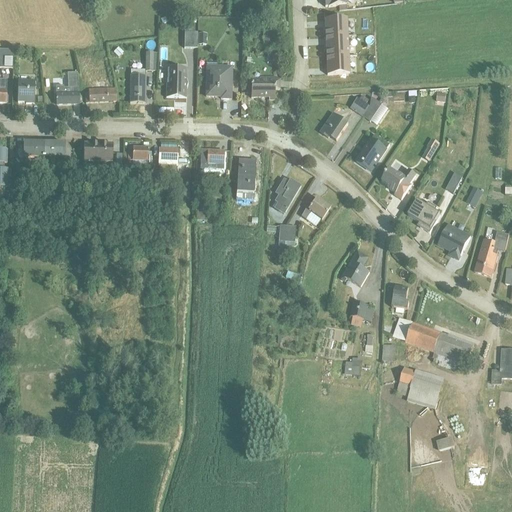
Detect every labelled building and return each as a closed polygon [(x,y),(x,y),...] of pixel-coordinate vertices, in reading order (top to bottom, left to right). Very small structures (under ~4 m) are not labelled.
[(324,0),(323,2),(323,5),(325,6),(325,8),(328,8),(328,9),(338,7),(346,7),(345,0),(324,0)] [(347,20),(325,21),(325,23),(325,39),(348,38),(347,20)] [(194,26),(184,26),(184,50),(197,50),(198,34),(194,34),(194,26)] [(270,31),(262,33),(265,45),(273,43),(270,31)] [(348,38),(325,39),(326,59),(349,58),(348,38)] [(161,61),(170,61),(170,46),(160,46),(161,61)] [(0,68),(15,68),(15,49),(0,49),(0,68)] [(118,49),(113,53),(119,58),(124,54),(118,49)] [(229,51),(228,60),(239,61),(240,52),(229,51)] [(105,52),(97,54),(98,62),(107,60),(105,52)] [(131,71),(130,105),(145,105),(146,77),(145,77),(145,73),(153,74),(153,65),(157,65),(157,55),(146,54),(145,72),(131,71)] [(349,58),(326,59),(327,77),(350,76),(349,58)] [(232,69),(207,68),(206,99),(217,99),(217,98),(221,98),(221,101),(231,101),(232,69)] [(282,69),(276,74),(281,80),(287,74),(282,69)] [(167,70),(166,100),(186,100),(186,89),(187,87),(187,85),(187,83),(187,81),(187,70),(167,70)] [(64,87),(56,88),(56,106),(79,105),(79,80),(77,74),(67,75),(68,89),(64,90),(64,87)] [(260,82),(251,81),(251,100),(269,100),(269,102),(275,102),(275,92),(279,92),(280,82),(274,82),(274,80),(260,79),(260,82)] [(18,94),(17,104),(26,104),(26,105),(34,105),(35,82),(19,82),(18,94)] [(88,94),(85,94),(86,105),(117,103),(114,90),(109,90),(109,83),(103,84),(103,82),(95,82),(95,85),(87,86),(87,91),(88,91),(88,94)] [(417,93),(409,93),(410,105),(416,105),(415,99),(417,99),(417,93)] [(439,105),(448,105),(449,94),(439,94),(439,105)] [(358,101),(351,111),(363,119),(370,109),(366,107),(369,102),(362,98),(360,102),(358,101)] [(370,109),(363,119),(371,124),(371,123),(377,128),(389,111),(382,107),(385,103),(382,100),(379,104),(372,100),(370,109)] [(334,116),(321,135),(329,140),(330,138),(337,143),(349,126),(334,116)] [(375,137),(357,164),(372,174),(390,147),(375,137)] [(44,144),(24,144),(24,159),(37,159),(37,168),(44,169),(44,144)] [(44,144),(44,169),(50,169),(50,166),(51,160),(64,160),(64,145),(44,144)] [(113,146),(84,145),(84,164),(112,164),(113,146)] [(129,149),(128,162),(132,162),(148,163),(151,163),(151,154),(148,154),(148,150),(129,149)] [(159,167),(159,168),(161,168),(161,174),(177,174),(177,162),(177,159),(178,151),(159,150),(159,167)] [(202,152),(201,170),(223,171),(224,153),(202,152)] [(0,199),(5,199),(5,192),(10,192),(10,174),(4,173),(4,168),(7,168),(7,154),(0,153),(0,199)] [(114,167),(113,171),(122,171),(122,155),(117,155),(116,167),(114,167)] [(127,167),(126,172),(142,173),(143,167),(148,167),(148,163),(132,162),(132,166),(132,167),(127,167)] [(238,163),(236,201),(259,203),(261,182),(255,181),(256,164),(238,163)] [(391,171),(382,184),(389,189),(388,190),(396,196),(395,198),(402,203),(412,188),(410,187),(417,177),(409,172),(404,178),(398,174),(397,176),(391,171)] [(454,175),(446,191),(453,195),(462,179),(454,175)] [(277,206),(274,211),(283,216),(300,188),(290,182),(289,185),(284,182),(276,196),(278,198),(274,204),(277,206)] [(474,190),(466,204),(476,209),(483,195),(474,190)] [(308,207),(301,219),(315,229),(320,222),(321,223),(330,210),(317,201),(311,209),(308,207)] [(417,203),(408,218),(423,227),(421,230),(430,236),(437,224),(436,223),(439,217),(435,214),(437,210),(429,205),(426,208),(417,203)] [(197,209),(196,221),(205,222),(205,210),(197,209)] [(280,227),(277,256),(284,256),(286,228),(280,227)] [(449,227),(438,247),(452,254),(450,258),(459,263),(471,239),(449,227)] [(284,256),(284,257),(288,258),(289,249),(294,249),(296,229),(286,228),(284,256)] [(485,243),(475,275),(491,279),(498,253),(505,255),(509,237),(497,234),(495,245),(485,243)] [(359,255),(342,283),(346,285),(347,282),(361,290),(370,275),(362,270),(368,260),(359,255)] [(396,289),(392,310),(396,310),(405,312),(408,313),(410,304),(407,304),(409,291),(396,289)] [(354,305),(351,319),(354,320),(352,328),(361,330),(363,322),(372,324),(374,313),(368,311),(368,308),(354,305)] [(400,321),(393,340),(406,344),(413,326),(412,325),(400,321)] [(406,344),(406,346),(434,357),(433,360),(436,361),(436,363),(440,364),(438,368),(456,374),(459,365),(467,368),(475,347),(449,337),(448,338),(413,326),(406,344)] [(366,348),(365,355),(373,356),(374,349),(373,349),(374,338),(368,337),(367,348),(366,348)] [(384,348),(382,364),(395,365),(396,348),(384,348)] [(492,373),(492,387),(502,388),(502,382),(511,382),(511,353),(502,353),(501,374),(492,373)] [(346,364),(345,377),(348,377),(348,381),(358,382),(358,378),(362,379),(364,362),(353,361),(353,365),(346,364)] [(405,371),(397,396),(408,399),(407,404),(435,412),(444,381),(416,373),(416,374),(405,371)] [(93,374),(81,377),(84,389),(100,384),(98,373),(93,374)] [(322,385),(321,396),(329,397),(330,386),(322,385)] [(453,439),(436,444),(439,453),(455,449),(453,439)]
